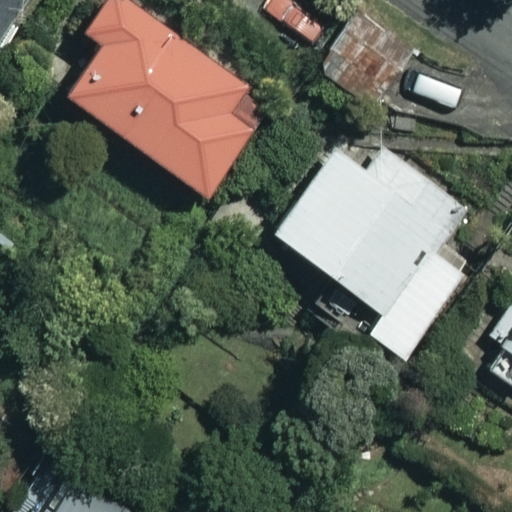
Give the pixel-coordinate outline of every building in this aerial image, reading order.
[(0,0),(0,25),(20,0),(0,0)] [(47,95),(58,104),(29,142),(84,184),(113,146),(194,207),(271,105),(132,0),(85,0),(63,29),(85,45),(47,95)] [(360,167),(327,143),(264,228),(368,305),(354,324),(394,354),(489,226),(378,144),(360,167)] [(511,294),(467,358),(511,389),(511,294)] [(121,511),(67,468),(32,511),(121,511)]
